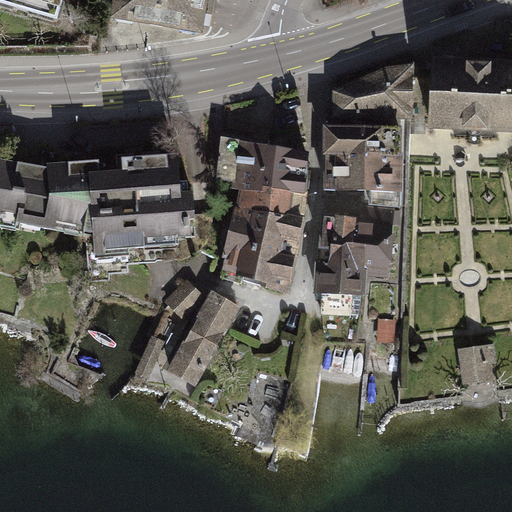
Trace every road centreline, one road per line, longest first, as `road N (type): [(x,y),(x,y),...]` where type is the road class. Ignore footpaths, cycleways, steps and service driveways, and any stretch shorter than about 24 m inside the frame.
road 1 (primary): [(272,58),(112,87),(0,90)]
road 2 (primary): [(449,0),(272,58)]
